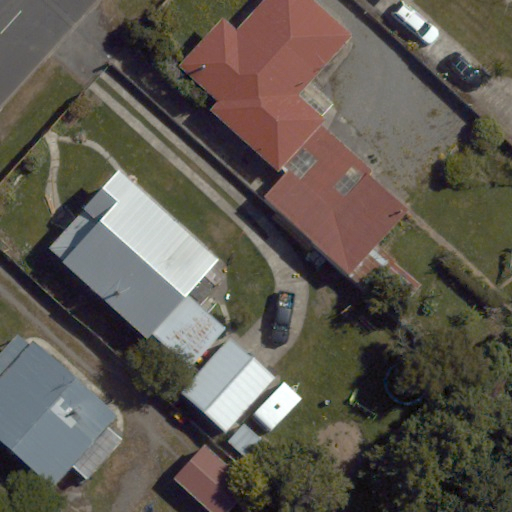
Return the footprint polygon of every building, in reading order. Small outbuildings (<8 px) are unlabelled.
[(330,0),(379,57),(447,0),(330,0)] [(268,41),(165,133),(263,242),(315,196),(283,159),(334,114),(268,41)] [(409,266),(330,200),(268,274),(346,340),(409,266)] [(121,220),(43,308),(258,511),(289,511),(288,432),(209,361),(224,315),(121,220)] [(0,398),(0,511),(93,511),(118,472),(0,398)]
